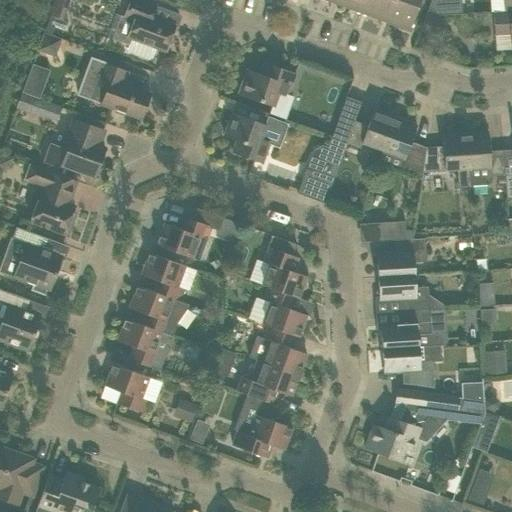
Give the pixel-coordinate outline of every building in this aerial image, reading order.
[(151,17),(156,5),(142,0),(130,0),(124,17),(134,21),(128,37),(131,38),(127,49),(128,52),(148,59),(152,57),(156,47),(165,51),(175,25),(151,17)] [(327,0),(361,12),(365,0),(327,0)] [(365,0),(361,12),(409,30),(419,0),(365,0)] [(430,0),(426,13),(440,18),(462,17),(461,0),(430,0)] [(511,0),(503,0),(504,11),(511,10),(511,0)] [(511,10),(504,11),(493,11),(495,35),(510,34),(511,49),(511,48),(511,10)] [(426,13),(419,31),(440,39),(447,20),(440,18),(426,13)] [(52,34),(54,27),(51,26),(54,17),(50,16),(45,32),(52,34)] [(37,50),(38,50),(49,54),(57,50),(62,39),(44,32),(37,50)] [(141,118),(150,93),(124,83),(128,71),(90,57),(76,95),(116,110),(115,111),(123,114),(124,112),(141,118)] [(295,73),(267,63),(265,62),(260,74),(248,69),(239,93),(273,105),(278,92),(287,96),(295,73)] [(347,96),(331,137),(332,138),(346,144),(355,121),(361,102),(347,96)] [(61,106),(48,102),(44,114),(56,119),(61,106)] [(368,125),(355,121),(346,144),(360,149),(362,143),(383,151),(395,117),(374,109),(368,125)] [(232,152),(262,163),(270,141),(261,137),(266,124),(232,112),(223,136),(236,140),(232,152)] [(417,124),(395,117),(383,151),(404,158),(402,164),(423,172),(426,147),(411,141),(417,124)] [(62,169),(63,165),(94,176),(104,148),(99,146),(104,131),(73,120),(63,147),(49,142),(42,162),(62,169)] [(505,175),(504,157),(503,150),(489,151),(488,131),(465,132),(469,186),(487,185),(492,180),(492,175),(505,175)] [(443,146),(426,147),(423,172),(457,169),(458,188),(469,187),(469,186),(465,132),(442,134),(443,146)] [(332,138),(329,147),(328,147),(316,179),(331,184),(346,144),(332,138)] [(75,206),(69,203),(77,181),(29,163),(23,180),(36,185),(29,204),(35,206),(30,221),(64,234),(75,206)] [(184,230),(164,223),(156,244),(192,257),(197,245),(203,248),(211,228),(218,230),(223,217),(197,208),(192,220),(189,218),(184,230)] [(393,240),(406,239),(405,220),(379,222),(380,240),(393,240)] [(44,250),(48,238),(16,227),(12,238),(24,243),(12,276),(33,284),(31,290),(45,295),(47,289),(50,290),(63,256),(44,250)] [(272,235),(262,261),(270,264),(262,284),(268,287),(291,295),(298,297),(306,276),(293,271),(298,257),(293,255),(297,244),(272,235)] [(377,253),(378,276),(414,274),(413,262),(426,261),(425,238),(406,239),(393,240),(394,252),(377,253)] [(180,301),(184,289),(190,291),(198,270),(149,252),(141,274),(161,281),(157,293),(180,301)] [(397,299),(398,311),(429,310),(428,286),(415,287),(414,274),(378,276),(379,300),(397,299)] [(495,303),(494,281),(480,282),(481,303),(495,303)] [(149,314),(145,325),(172,335),(177,322),(187,309),(188,304),(180,301),(157,293),(137,285),(129,307),(149,314)] [(291,295),(268,287),(263,300),(270,302),(262,323),(268,325),(291,334),(298,336),(306,315),(286,307),(291,295)] [(0,288),(0,319),(1,320),(0,322),(0,340),(28,350),(33,338),(37,338),(39,331),(36,329),(41,317),(25,311),(29,300),(0,288)] [(381,325),(382,348),(418,346),(442,345),(441,338),(435,333),(431,333),(429,310),(398,311),(398,324),(381,325)] [(133,360),(155,368),(160,370),(165,356),(169,352),(172,343),(171,339),(172,335),(145,325),(125,318),(117,340),(137,347),(133,360)] [(286,346),(291,334),(268,325),(264,338),(270,341),(263,362),(299,375),(307,354),(286,346)] [(419,358),(418,346),(382,348),(384,372),(408,370),(408,384),(434,388),(432,358),(419,358)] [(484,349),(485,372),(506,371),(505,348),(484,349)] [(0,408),(1,408),(13,375),(0,369),(0,361),(2,358),(0,357),(0,408)] [(291,396),(299,375),(263,362),(259,373),(252,371),(240,376),(235,390),(275,405),(280,391),(291,396)] [(143,413),(148,401),(141,398),(149,377),(113,364),(105,385),(125,393),(121,404),(143,413)] [(230,370),(215,365),(210,380),(222,384),(224,377),(227,378),(230,370)] [(457,411),(459,397),(397,389),(395,403),(405,404),(457,411)] [(484,401),(459,397),(457,411),(405,404),(399,420),(389,416),(385,428),(374,424),(365,448),(399,460),(404,447),(414,451),(418,438),(425,440),(446,418),(481,423),(484,412),(484,401)] [(179,398),(174,410),(182,413),(179,419),(190,423),(197,405),(179,398)] [(232,445),(263,456),(267,457),(271,445),(284,449),(292,427),(256,414),(252,426),(248,424),(238,428),(232,445)] [(192,429),(188,439),(202,444),(206,434),(192,429)] [(0,482),(1,483),(0,485),(0,497),(17,504),(21,492),(33,496),(44,466),(32,462),(34,459),(0,446),(0,482)] [(63,479),(49,474),(35,511),(52,511),(54,511),(70,511),(74,503),(92,509),(100,487),(99,487),(82,481),(83,477),(76,474),(75,479),(67,476),(64,477),(63,479)] [(469,491),(469,503),(484,503),(484,491),(469,491)] [(172,511),(155,506),(156,503),(143,498),(141,503),(138,502),(134,511),(132,511),(122,508),(120,511),(172,511)]
